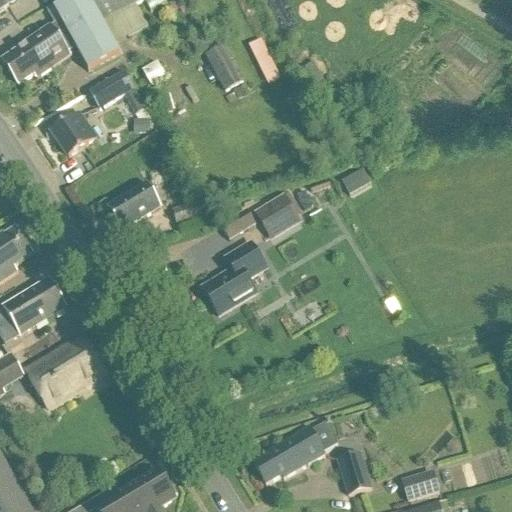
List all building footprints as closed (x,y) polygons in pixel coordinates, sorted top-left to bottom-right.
[(0,0),(0,17),(10,11),(3,1),(2,0),(0,0)] [(54,30),(19,51),(18,55),(3,65),(20,89),(50,70),(53,74),(73,61),(69,54),(73,51),(88,77),(121,58),(104,28),(155,0),(79,0),(56,13),(66,33),(58,38),(54,30)] [(261,44),(249,50),(259,70),(271,64),(261,44)] [(224,49),(204,60),(226,97),(245,86),(224,49)] [(167,83),(157,67),(142,75),(152,92),(167,83)] [(100,116),(126,101),(136,120),(146,114),(136,96),(125,76),(90,96),(100,116)] [(238,104),(250,98),(245,90),(234,97),(238,104)] [(98,143),(80,117),(52,136),(70,162),(98,143)] [(150,124),(138,124),(138,138),(151,138),(150,124)] [(168,155),(156,162),(164,176),(177,168),(168,155)] [(369,171),(349,182),(357,196),(377,185),(369,171)] [(164,212),(149,187),(120,205),(120,206),(111,211),(118,224),(117,228),(121,234),(125,234),(134,229),(164,212)] [(255,218),(269,241),(298,224),(283,200),(255,218)] [(177,231),(204,222),(199,207),(173,215),(177,231)] [(229,247),(255,231),(247,216),(220,232),(229,247)] [(34,259),(16,233),(6,240),(4,237),(0,239),(0,288),(19,276),(16,271),(34,259)] [(267,275),(252,250),(226,265),(227,266),(233,277),(202,295),(218,322),(256,300),(248,286),(267,275)] [(0,317),(0,333),(59,300),(50,285),(3,312),(5,315),(0,317)] [(59,300),(0,333),(0,341),(3,346),(18,337),(21,342),(67,314),(59,300)] [(104,371),(87,343),(74,351),(72,348),(26,376),(49,413),(102,381),(98,374),(104,371)] [(0,365),(0,402),(6,399),(4,396),(25,384),(12,360),(6,363),(0,365)] [(269,462),(254,471),(266,492),(282,483),(283,486),(324,462),(322,460),(310,438),(309,436),(267,459),(269,462)] [(162,511),(175,505),(173,502),(177,500),(170,488),(166,491),(157,475),(118,499),(115,492),(81,511),(31,511),(0,459),(0,511),(162,511)] [(362,459),(337,467),(348,503),(373,495),(362,459)] [(434,477),(402,487),(409,509),(441,500),(434,477)]
